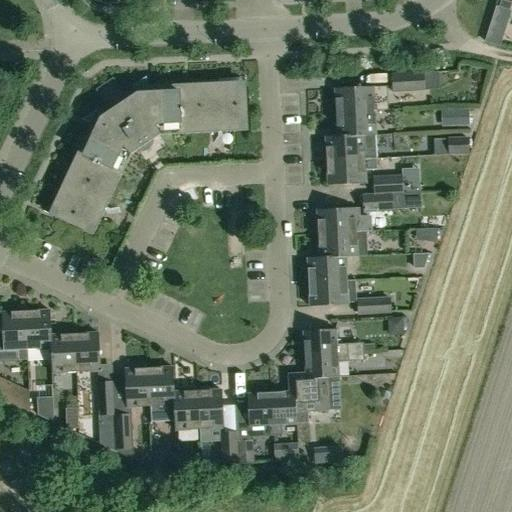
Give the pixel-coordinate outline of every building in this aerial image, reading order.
[(510,10),(495,5),(489,23),(504,28),(510,10)] [(376,75),(394,75),(394,65),(376,66),(376,75)] [(423,73),(402,74),(402,85),(391,86),(392,93),(425,92),(423,73)] [(93,235),(131,154),(159,135),(248,130),(245,81),(135,86),(95,113),(48,214),(93,235)] [(372,86),(334,88),(336,112),(373,110),(388,110),(386,87),(372,87),(372,86)] [(362,135),(374,135),(373,110),(336,112),(337,136),(362,135)] [(468,112),(452,113),(453,129),(469,128),(468,112)] [(325,136),(326,161),(364,159),(375,158),(374,135),(362,135),(337,136),(325,136)] [(467,140),(447,141),(448,157),(467,156),(467,140)] [(327,185),(365,183),(364,171),(376,170),(375,158),(364,159),(326,161),(327,185)] [(372,177),(373,194),(400,193),(403,192),(402,175),(372,177)] [(363,211),(393,209),(393,210),(405,210),(404,194),(403,194),(403,192),(400,193),(373,194),(362,195),(363,211)] [(317,210),(318,233),(355,232),(365,231),(369,231),(369,215),(359,215),(358,207),(317,210)] [(436,229),(415,230),(416,241),(436,244),(436,229)] [(365,231),(355,232),(318,233),(319,257),(319,258),(345,256),(345,257),(367,256),(365,231)] [(307,258),(308,282),(346,280),(345,257),(345,256),(319,258),(319,257),(307,258)] [(212,281),(215,299),(234,296),(232,279),(212,281)] [(354,280),(346,280),(308,282),(310,306),(347,304),(347,303),(355,303),(354,280)] [(389,299),(357,301),(358,315),(390,313),(389,299)] [(50,310),(25,312),(27,349),(50,348),(51,348),(50,335),(51,335),(50,310)] [(2,331),(0,331),(0,350),(18,350),(18,360),(27,359),(27,349),(25,312),(1,313),(2,331)] [(303,331),(305,355),(363,351),(363,342),(336,344),(335,329),(303,331)] [(74,334),(76,372),(100,371),(98,333),(74,334)] [(52,373),(76,372),(74,334),(51,335),(50,335),(51,348),(50,348),(52,373)] [(338,377),(337,362),(364,360),(363,351),(305,355),(306,373),(306,378),(326,377),(338,377)] [(174,420),(173,405),(174,405),(173,392),(174,392),(173,367),(148,368),(150,406),(151,421),(174,420)] [(150,406),(148,368),(124,369),(126,407),(150,406)] [(328,409),(326,377),(306,378),(306,373),(296,374),(289,382),(289,392),(294,391),(295,411),(296,411),(296,423),(309,423),(308,411),(328,409)] [(0,380),(0,397),(29,411),(29,391),(1,378),(0,380)] [(113,383),(97,383),(98,416),(113,416),(113,383)] [(197,391),(199,428),(200,441),(209,440),(209,428),(223,427),(221,390),(197,391)] [(175,430),(199,428),(197,391),(174,392),(173,392),(174,405),(173,405),(174,420),(175,430)] [(271,393),(273,425),(273,435),(282,435),(281,424),(296,423),(296,411),(295,411),(294,391),(289,392),(271,393)] [(251,426),(263,425),(264,436),(273,435),(273,425),(271,393),(247,394),(248,426),(251,426)] [(52,397),(36,398),(36,415),(53,423),(52,397)] [(228,421),(239,421),(237,398),(226,399),(228,421)] [(77,409),(65,409),(65,429),(77,429),(77,409)] [(130,417),(115,418),(117,450),(132,450),(130,417)] [(248,426),(237,427),(239,463),(253,462),(251,426),(248,426)] [(238,461),(236,432),(220,433),(222,462),(238,461)] [(313,449),(314,465),(328,464),(327,448),(313,449)] [(117,450),(117,451),(132,458),(132,450),(117,450)] [(162,454),(152,455),(152,471),(163,471),(162,454)]
